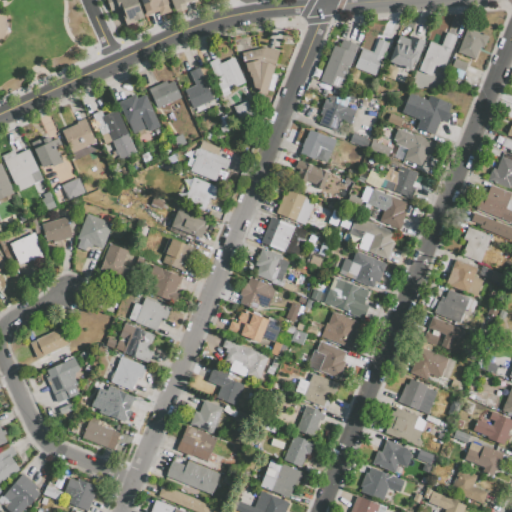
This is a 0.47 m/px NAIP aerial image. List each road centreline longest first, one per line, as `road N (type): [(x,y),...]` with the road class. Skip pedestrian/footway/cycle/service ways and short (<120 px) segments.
road 1 (residential): [(321,511),(511,30)]
road 2 (residential): [(123,511),(301,64)]
road 3 (residential): [(0,119),(229,20),(398,0)]
road 4 (residential): [(135,483),(46,447),(0,351)]
